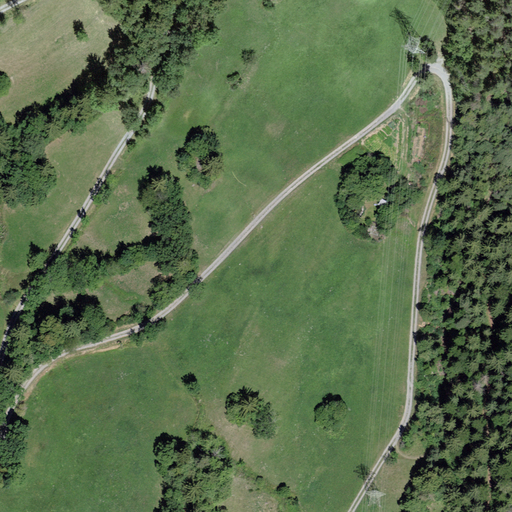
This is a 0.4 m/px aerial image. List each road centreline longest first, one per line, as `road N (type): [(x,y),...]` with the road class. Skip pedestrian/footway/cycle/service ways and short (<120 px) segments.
road 1 (track): [(0,450),(14,406),(42,369),(59,354),(158,315),(431,69),(444,79),(450,117),(417,260),(410,401),(394,439)]
road 2 (track): [(176,0),(128,140),(15,314),(0,360)]
